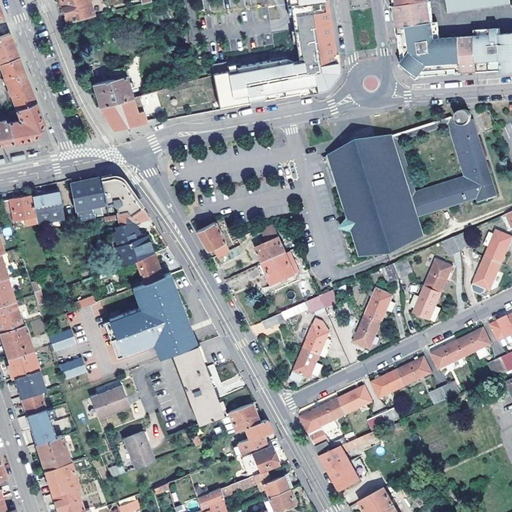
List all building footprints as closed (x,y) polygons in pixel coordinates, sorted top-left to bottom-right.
[(90,0),(61,0),(64,8),(67,22),(94,16),(90,0)] [(234,69),(213,73),(218,110),(251,103),(313,91),(327,89),(334,80),(341,71),(338,52),(335,52),(325,0),(305,0),(290,3),(286,3),(288,16),(290,15),(292,30),(290,30),(292,43),(294,42),(297,61),(292,62),(285,58),(235,66),(234,69)] [(448,17),(509,4),(508,0),(455,0),(445,2),(448,17)] [(464,77),(456,40),(433,42),(426,1),(389,6),(397,64),(415,79),(464,77)] [(10,32),(0,36),(0,64),(1,64),(19,56),(14,44),(10,32)] [(464,77),(511,73),(511,36),(498,37),(497,32),(489,32),(490,38),(456,40),(464,77)] [(1,64),(17,109),(36,102),(30,85),(19,56),(1,64)] [(110,78),(108,70),(107,65),(90,70),(94,82),(110,78)] [(100,106),(132,97),(129,87),(133,86),(132,81),(128,82),(123,66),(108,70),(110,78),(94,82),(93,83),(100,106)] [(156,96),(155,91),(140,96),(141,103),(151,100),(151,98),(156,96)] [(132,97),(100,106),(107,118),(114,129),(147,122),(144,111),(138,113),(132,97)] [(37,138),(44,123),(36,102),(17,109),(8,112),(10,122),(14,142),(26,140),(37,138)] [(457,121),(464,144),(480,139),(471,110),(470,109),(468,108),(465,108),(463,109),(462,110),(461,111),(459,113),(459,114),(459,116),(459,118),(459,119),(460,120),(459,120),(457,121)] [(500,193),(477,117),(475,117),(475,115),(474,113),(473,112),(472,111),(471,110),(480,139),(464,144),(474,177),(472,178),(478,196),(480,195),(481,199),(500,193)] [(472,178),(462,145),(464,144),(457,121),(455,116),(398,134),(418,196),(472,178)] [(0,120),(0,144),(3,144),(14,142),(10,122),(7,122),(6,120),(0,120)] [(478,196),(472,178),(418,196),(398,134),(358,147),(331,156),(351,218),(340,228),(355,231),(363,255),(400,250),(429,233),(423,214),(478,196)] [(462,145),(472,178),(474,177),(464,144),(462,145)] [(102,177),(107,204),(120,202),(122,211),(123,211),(127,210),(130,209),(131,213),(142,206),(131,191),(124,180),(122,178),(120,177),(119,176),(117,176),(113,177),(112,175),(102,177)] [(107,204),(102,177),(87,180),(73,183),(79,218),(79,220),(109,214),(107,204)] [(33,198),(37,220),(37,225),(65,220),(59,190),(47,192),(48,195),(33,198)] [(4,201),(8,213),(14,212),(15,219),(27,218),(27,222),(37,220),(33,198),(33,195),(11,199),(4,201)] [(146,213),(142,206),(131,213),(130,209),(127,210),(128,212),(122,213),(125,225),(134,222),(150,219),(146,213)] [(154,253),(148,236),(141,239),(134,222),(125,225),(122,213),(122,211),(118,215),(120,218),(116,220),(118,225),(119,228),(113,230),(122,251),(120,252),(124,262),(137,258),(154,253)] [(197,231),(208,250),(213,248),(217,256),(229,250),(217,222),(215,222),(197,231)] [(257,247),(264,263),(289,252),(276,224),(264,230),(269,242),(257,247)] [(489,245),(485,256),(502,263),(511,239),(511,235),(496,228),(494,233),(490,231),(484,242),(489,245)] [(474,244),(468,230),(456,235),(463,249),(474,244)] [(456,235),(444,241),(451,255),(463,249),(456,235)] [(299,274),(289,252),(264,263),(256,266),(263,279),(266,277),(270,275),(275,285),(288,279),(299,274)] [(0,253),(0,280),(8,277),(10,277),(2,253),(0,253)] [(141,275),(144,284),(163,277),(159,266),(160,265),(158,259),(156,259),(154,253),(137,258),(143,274),(141,275)] [(395,263),(398,271),(411,265),(408,256),(395,263)] [(490,290),(502,263),(485,256),(473,283),(490,290)] [(426,281),(444,289),(454,265),(436,258),(426,281)] [(395,263),(381,269),(384,277),(398,271),(395,263)] [(164,277),(163,277),(144,284),(130,290),(136,306),(107,317),(122,354),(153,342),(159,357),(171,352),(197,342),(172,273),(167,275),(167,276),(164,277)] [(290,284),(288,279),(275,285),(270,275),(266,277),(273,291),(290,284)] [(0,305),(16,301),(8,277),(0,280),(0,305)] [(444,289),(426,281),(422,290),(418,301),(413,312),(430,320),(436,306),(444,289)] [(365,314),(382,321),(388,308),(393,311),(396,303),(392,300),(393,295),(376,288),(365,314)] [(413,299),(418,301),(422,290),(417,288),(413,299)] [(321,295),(326,307),(338,302),(333,290),(321,295)] [(93,295),(78,300),(81,307),(96,302),(93,295)] [(321,295),(307,301),(312,313),(326,307),(321,295)] [(0,305),(0,328),(1,333),(25,325),(16,301),(0,305)] [(436,306),(430,320),(435,321),(441,308),(436,306)] [(283,312),(263,321),(267,329),(286,320),(283,312)] [(498,341),(511,334),(511,313),(490,324),(498,341)] [(365,314),(354,341),(371,348),(382,321),(365,314)] [(317,317),(304,348),(320,355),(325,345),(328,347),(332,340),(328,338),(330,332),(321,328),(324,321),(317,317)] [(34,350),(27,324),(25,325),(1,333),(10,358),(34,350)] [(484,327),(456,340),(465,357),(476,351),(479,358),(488,354),(485,347),(491,344),(484,327)] [(71,330),(49,337),(54,351),(77,344),(71,330)] [(511,342),(511,334),(498,341),(503,347),(511,342)] [(439,369),(465,357),(456,340),(431,353),(439,369)] [(171,352),(198,423),(222,414),(224,413),(215,390),(197,342),(171,352)] [(318,359),(320,355),(304,348),(293,370),(295,371),(292,377),(301,382),(304,375),(311,378),(315,368),(319,369),(323,361),(318,359)] [(34,350),(10,358),(16,378),(39,370),(40,370),(34,350)] [(511,353),(503,358),(509,372),(511,371),(511,353)] [(398,369),(406,386),(432,373),(424,356),(398,369)] [(82,358),(59,367),(64,381),(88,372),(82,358)] [(486,366),(492,380),(509,372),(503,358),(486,366)] [(398,369),(371,381),(380,398),(406,386),(398,369)] [(16,378),(22,397),(40,391),(44,389),(39,370),(16,378)] [(457,379),(442,386),(449,399),(463,393),(457,379)] [(365,385),(339,398),(347,415),(373,402),(365,385)] [(447,400),(449,399),(442,386),(430,391),(436,405),(447,400)] [(84,400),(92,419),(124,406),(117,387),(84,400)] [(22,397),(28,416),(46,410),(40,391),(22,397)] [(337,420),(347,415),(339,398),(300,417),(316,448),(329,442),(331,442),(327,434),(341,427),(337,420)] [(236,431),(240,429),(260,422),(252,402),(230,411),(236,431)] [(383,415),(389,426),(409,417),(404,407),(398,410),(397,409),(383,415)] [(28,416),(37,444),(56,438),(46,410),(28,416)] [(236,431),(230,411),(224,413),(222,414),(229,434),(236,431)] [(363,425),(368,436),(389,426),(383,415),(370,421),(371,422),(363,425)] [(228,448),(231,457),(267,443),(263,434),(273,430),(267,419),(260,422),(240,429),(244,439),(232,443),(233,446),(228,448)] [(124,440),(135,470),(155,462),(143,432),(124,440)] [(37,444),(45,470),(71,462),(62,436),(56,438),(37,444)] [(199,436),(194,438),(197,446),(202,444),(199,436)] [(346,440),(331,446),(333,451),(343,446),(348,444),(346,440)] [(316,448),(321,456),(333,451),(331,446),(329,442),(316,448)] [(266,470),(281,464),(272,446),(254,453),(261,472),(266,470)] [(334,480),(339,490),(361,480),(343,446),(333,451),(321,456),(334,480)] [(45,470),(53,494),(76,486),(79,486),(71,462),(45,470)] [(125,472),(122,464),(108,469),(111,477),(125,472)] [(283,475),(269,480),(266,470),(261,472),(261,473),(265,482),(270,497),(289,489),(283,475)] [(202,511),(198,498),(190,473),(167,483),(176,511),(202,511)] [(265,482),(261,473),(221,489),(224,498),(265,482)] [(53,494),(58,511),(78,511),(84,510),(76,486),(53,494)] [(397,511),(385,488),(360,501),(366,511),(397,511)] [(202,511),(226,511),(222,499),(224,498),(221,489),(198,498),(202,511)] [(270,497),(275,511),(295,503),(289,489),(270,497)] [(135,495),(117,502),(120,511),(130,511),(140,508),(135,495)] [(272,511),(275,511),(270,497),(265,498),(268,509),(269,511),(272,511)]
